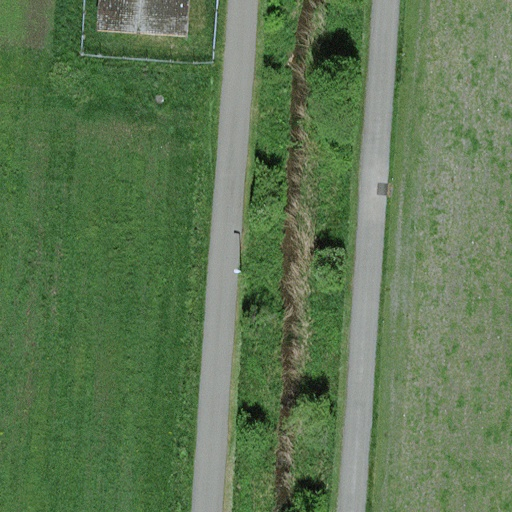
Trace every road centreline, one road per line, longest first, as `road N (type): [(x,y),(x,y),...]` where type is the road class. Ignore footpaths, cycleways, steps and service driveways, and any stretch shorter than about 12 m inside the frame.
road 1 (unclassified): [(204,511),(242,0)]
road 2 (unclassified): [(347,511),(380,0)]
